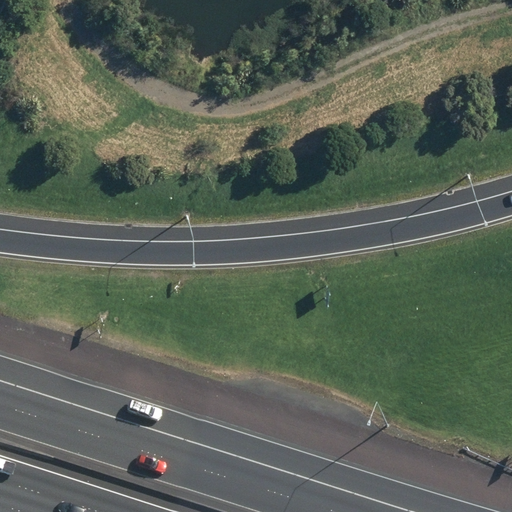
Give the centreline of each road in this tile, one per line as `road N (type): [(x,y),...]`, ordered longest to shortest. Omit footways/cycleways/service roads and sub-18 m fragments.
road 1 (motorway): [(0,240),(255,250),(381,233),(511,200)]
road 2 (track): [(497,0),(374,39),(277,98),(223,113),(174,102),(124,71),(70,0)]
road 3 (motorway): [(0,373),(469,511)]
road 4 (motorway): [(0,403),(342,511)]
